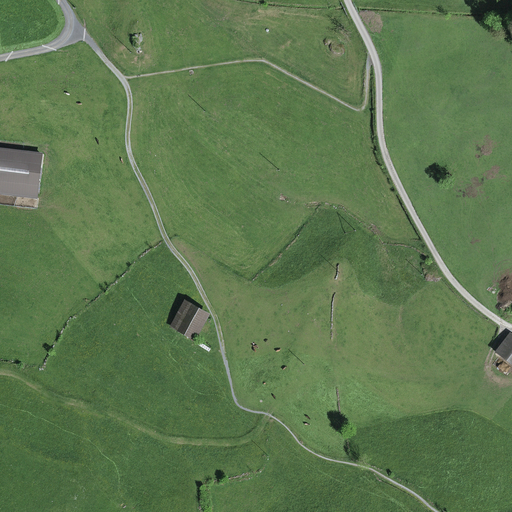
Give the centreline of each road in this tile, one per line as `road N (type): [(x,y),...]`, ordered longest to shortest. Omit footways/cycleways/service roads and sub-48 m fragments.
road 1 (track): [(505,325),(482,370),(421,383),(331,373),(307,379),(285,393),(247,441),(222,445),(147,432),(0,371)]
road 2 (track): [(346,0),(372,56),(390,169),(453,281),(511,327)]
road 3 (track): [(216,329),(131,158),(127,86),(70,17)]
